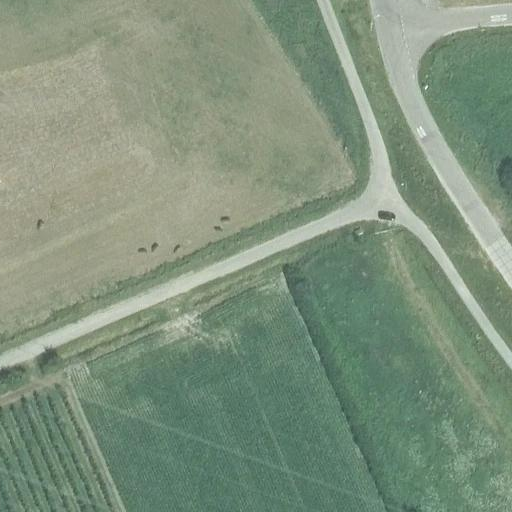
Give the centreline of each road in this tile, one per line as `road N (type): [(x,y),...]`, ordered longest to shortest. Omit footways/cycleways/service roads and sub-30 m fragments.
road 1 (unclassified): [(0,364),(383,200)]
road 2 (unclassified): [(511,271),(423,136),(385,22)]
road 3 (unclassified): [(383,200),(382,163),(322,0)]
road 4 (unclassified): [(511,349),(410,220),(383,200)]
road 5 (unclassified): [(511,13),(385,22)]
